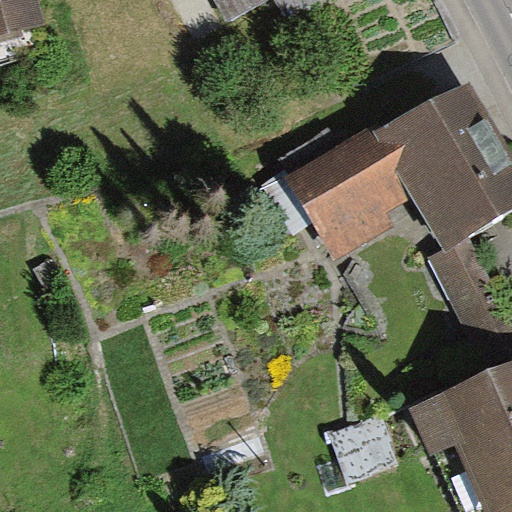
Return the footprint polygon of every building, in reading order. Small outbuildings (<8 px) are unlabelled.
[(0,0),(0,66),(46,54),(40,33),(46,31),(37,0),(0,0)] [(212,0),(227,26),(272,0),(274,0),(289,23),(328,0),(212,0)] [(511,222),(511,158),(472,91),(383,138),(379,129),(341,152),(330,131),(279,164),(291,183),(286,187),(335,267),(395,231),(388,220),(411,205),(443,255),(448,262),(473,247),(511,222)] [(475,349),(511,332),(511,325),(473,247),(448,262),(443,255),(430,262),(475,349)] [(511,332),(475,349),(483,368),(511,354),(511,332)] [(511,511),(511,372),(409,418),(431,468),(439,464),(460,511),(511,511)]
